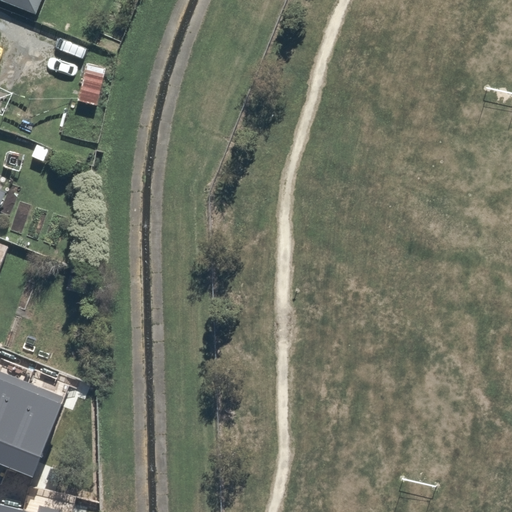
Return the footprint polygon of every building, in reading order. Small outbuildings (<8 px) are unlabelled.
[(6,0),(39,11),(42,0),(6,0)] [(111,65),(87,60),(78,99),(103,104),(111,65)] [(5,103),(0,114),(0,128),(25,139),(35,115),(5,103)] [(0,270),(11,246),(0,241),(0,270)] [(69,511),(64,451),(6,456),(10,511),(69,511)]
